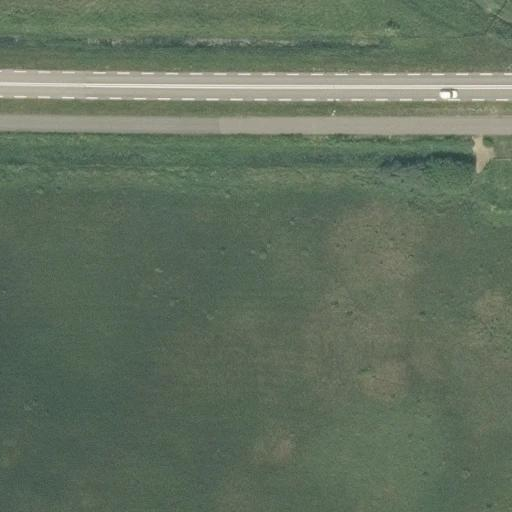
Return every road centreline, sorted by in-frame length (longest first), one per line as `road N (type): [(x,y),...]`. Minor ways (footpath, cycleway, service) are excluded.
road 1 (primary): [(511,86),(0,81)]
road 2 (unclassified): [(0,119),(511,123)]
